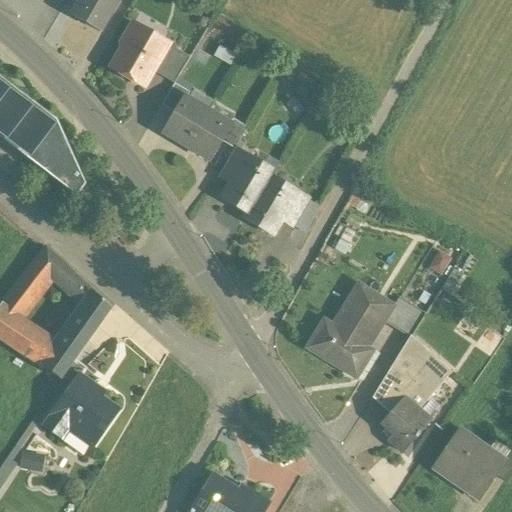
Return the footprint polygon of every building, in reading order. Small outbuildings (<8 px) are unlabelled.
[(80,0),(70,18),(98,34),(117,0),(80,0)] [(131,27),(119,47),(121,54),(110,71),(114,74),(115,79),(122,83),(127,81),(142,89),(151,74),(167,48),(131,27)] [(189,60),(167,48),(151,74),(172,87),(173,86),(189,60)] [(55,123),(0,80),(0,139),(75,198),(84,186),(55,123)] [(189,95),(173,86),(172,87),(160,108),(174,117),(184,100),(185,101),(189,95)] [(174,117),(163,136),(185,149),(206,113),(185,101),(184,100),(174,117)] [(229,127),(206,113),(185,149),(208,163),(221,143),(230,127),(229,127)] [(247,129),(232,121),(229,127),(230,127),(221,143),(234,151),(247,129)] [(234,151),(219,177),(232,185),(244,164),(245,165),(249,159),(234,151)] [(232,185),(223,201),(248,215),(249,215),(270,179),(271,180),(274,175),(262,168),(256,169),(255,170),(245,165),(244,164),(232,185)] [(270,179),(249,215),(248,215),(245,220),(271,236),(280,220),(292,199),(291,199),(282,193),(283,192),(281,186),(271,180),(270,179)] [(309,202),(294,194),(291,199),(292,199),(280,220),(294,228),(309,202)] [(102,243),(109,237),(104,230),(97,236),(102,243)] [(82,285),(44,249),(0,305),(18,319),(49,279),(56,284),(63,285),(74,295),(82,285)] [(440,289),(451,296),(463,276),(452,269),(440,289)] [(385,322),(396,304),(358,282),(329,330),(321,325),(305,352),(356,381),(371,355),(367,353),(385,322)] [(82,285),(74,295),(86,306),(94,296),(82,285)] [(111,310),(94,296),(86,306),(56,348),(75,360),(111,310)] [(396,304),(385,322),(410,337),(423,314),(398,300),(396,304)] [(56,348),(16,321),(18,319),(0,305),(0,341),(42,369),(56,348)] [(368,405),(377,413),(409,378),(416,384),(432,367),(406,344),(368,405)] [(75,360),(56,348),(42,369),(60,381),(73,363),(75,360)] [(60,381),(56,387),(66,394),(79,376),(80,377),(84,371),(73,363),(60,381)] [(432,367),(416,384),(429,396),(444,379),(432,367)] [(80,377),(79,376),(66,394),(42,427),(60,440),(71,425),(79,430),(78,433),(94,444),(118,411),(99,398),(103,393),(80,377)] [(373,417),(381,424),(404,399),(416,410),(429,396),(416,384),(409,378),(377,413),(373,417)] [(416,410),(404,399),(381,424),(393,435),(387,442),(400,454),(412,440),(414,442),(419,437),(417,435),(425,426),(412,415),(416,410)] [(502,460),(459,430),(432,470),(448,481),(452,476),(480,496),(495,475),(504,461),(502,460)] [(502,460),(504,461),(495,475),(507,484),(511,476),(511,453),(508,451),(502,460)] [(33,468),(31,483),(54,485),(54,469),(33,468)] [(262,511),(267,505),(239,488),(235,494),(211,480),(191,511),(262,511)]
